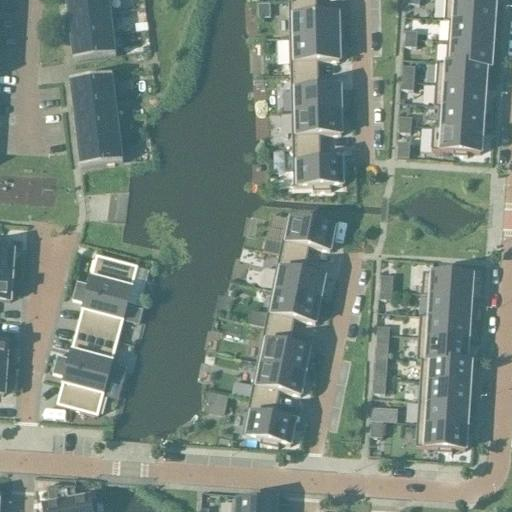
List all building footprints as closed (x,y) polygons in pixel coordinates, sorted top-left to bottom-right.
[(64,0),(67,21),(111,15),(109,0),(64,0)] [(412,0),(407,0),(407,7),(419,8),(419,0),(412,0)] [(446,1),(444,24),(449,24),(494,27),(496,5),(450,2),(446,1)] [(292,5),(288,5),(290,43),(339,41),(338,17),(316,17),(316,4),(292,5)] [(70,42),(114,37),(111,15),(67,21),(70,42)] [(449,24),(447,45),(493,48),(494,27),(449,24)] [(405,35),(405,43),(416,44),(417,36),(405,35)] [(114,37),(70,42),(73,65),(117,59),(114,37)] [(339,41),(290,43),(291,79),(317,79),(317,66),(340,66),(339,41)] [(405,43),(404,51),(416,51),(416,44),(405,43)] [(447,45),(446,67),(487,70),(491,70),(493,48),(447,45)] [(437,67),(436,88),(486,91),(487,70),(446,67),(437,67)] [(403,70),(402,82),(414,82),(414,71),(403,70)] [(72,106),(115,101),(112,78),(69,83),(72,106)] [(317,79),(291,79),(292,116),(341,114),(341,90),(318,91),(317,79)] [(402,82),(401,93),(413,94),(414,82),(402,82)] [(436,88),(434,110),(439,111),(484,114),(486,91),(436,88)] [(74,127),(117,122),(115,101),(72,106),(74,127)] [(439,111),(438,131),(483,134),(484,114),(439,111)] [(341,114),(292,116),(293,153),(319,152),(319,139),(342,139),(341,114)] [(399,121),(399,129),(410,129),(411,122),(399,121)] [(77,149),(120,144),(117,122),(74,127),(77,149)] [(399,129),(398,136),(410,137),(410,129),(399,129)] [(433,131),(431,153),(453,155),(453,159),(467,160),(467,156),(481,157),(483,134),(438,131),(433,131)] [(120,144),(77,149),(80,172),(123,166),(122,165),(120,144)] [(319,152),(293,153),(294,189),(312,189),(313,195),(330,194),(330,188),(343,188),(343,165),(319,165),(319,152)] [(287,222),(280,258),(305,264),(307,252),(330,257),(335,232),(287,222)] [(0,278),(12,279),(14,254),(0,252),(0,278)] [(76,284),(74,294),(85,297),(127,307),(137,269),(95,258),(88,287),(76,284)] [(280,258),(273,294),(320,304),(325,280),(302,275),(305,264),(280,258)] [(423,276),(423,299),(430,299),(471,302),(473,280),(459,279),(459,275),(445,274),(445,278),(423,276)] [(0,306),(11,307),(12,279),(0,278),(0,306)] [(381,280),(380,296),(391,297),(392,281),(381,280)] [(74,294),(71,303),(83,306),(76,333),(75,335),(117,346),(117,344),(123,324),(139,328),(144,312),(139,311),(127,307),(85,297),(74,294)] [(273,294),(265,330),(290,335),(293,323),(316,327),(320,304),(273,294)] [(430,299),(428,320),(470,323),(471,302),(430,299)] [(420,319),(418,342),(468,345),(470,323),(428,320),(420,319)] [(265,330),(258,366),(306,376),(311,353),(288,348),(290,335),(265,330)] [(378,331),(377,339),(388,340),(389,332),(378,331)] [(57,358),(55,368),(108,382),(117,346),(75,335),(69,361),(57,358)] [(377,339),(377,346),(388,347),(388,340),(377,339)] [(418,342),(417,363),(421,363),(467,366),(468,345),(418,342)] [(421,363),(420,386),(470,389),(471,367),(467,366),(421,363)] [(258,366),(251,402),(275,407),(278,394),(301,398),(306,376),(258,366)] [(55,368),(52,377),(64,380),(57,408),(98,419),(103,399),(119,403),(120,397),(123,386),(108,382),(55,368)] [(374,374),(374,382),(385,383),(386,375),(374,374)] [(374,382),(373,397),(384,398),(385,383),(374,382)] [(420,386),(418,408),(468,411),(470,389),(420,386)] [(251,402),(243,438),(262,442),(260,448),(277,451),(278,446),(290,448),(295,425),(273,420),(275,407),(251,402)] [(418,408),(417,428),(467,432),(468,411),(418,408)] [(371,412),(370,425),(371,425),(382,426),(383,412),(372,411),(372,412),(371,412)] [(371,425),(370,440),(381,441),(382,426),(371,425)] [(417,428),(415,450),(438,451),(437,455),(451,456),(451,452),(466,453),(467,432),(417,428)] [(49,509),(43,510),(43,511),(96,511),(95,500),(83,502),(81,491),(81,490),(44,488),(45,489),(49,509)] [(232,503),(231,511),(276,511),(277,506),(232,503)]
